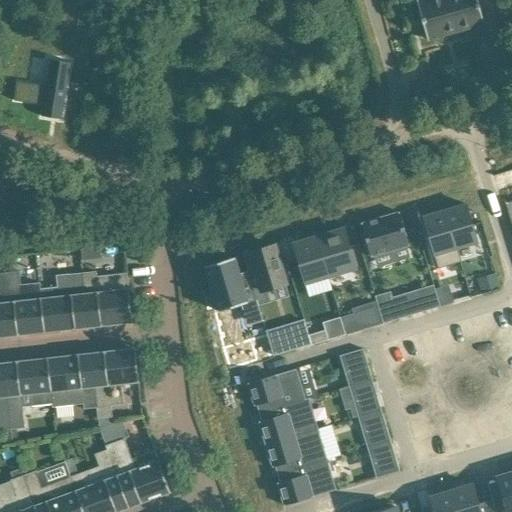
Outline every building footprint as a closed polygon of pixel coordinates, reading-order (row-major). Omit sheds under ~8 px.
[(63,0),(59,0),(50,32),(62,35),(64,28),(71,4),(72,2),(63,0)] [(420,0),(417,1),(428,40),(484,24),(477,0),(420,0)] [(17,81),(14,100),(43,105),(41,116),(43,116),(43,115),(61,118),(60,119),(62,119),(71,62),(69,62),(69,64),(52,61),(52,59),(50,59),(46,85),(17,81)] [(0,167),(0,193),(16,193),(21,172),(0,167)] [(445,211),(460,262),(461,261),(457,247),(478,241),(467,204),(445,211)] [(401,211),(363,223),(373,255),(411,244),(401,211)] [(460,262),(445,211),(423,218),(438,268),(460,262)] [(316,237),(328,276),(356,268),(345,228),(316,237)] [(328,276),(316,237),(293,244),(305,283),(328,276)] [(251,252),(252,256),(244,259),(249,276),(256,300),(258,306),(268,303),(265,290),(285,284),(274,245),(251,252)] [(235,257),(205,266),(218,311),(256,300),(249,276),(241,278),(235,257)] [(19,271),(0,273),(0,291),(5,336),(45,331),(39,283),(21,285),(19,271)] [(96,271),(82,273),(88,326),(132,321),(127,273),(97,276),(96,271)] [(40,282),(39,283),(45,331),(88,326),(82,273),(57,275),(58,287),(40,289),(40,282)] [(499,288),(495,274),(479,279),(483,293),(499,288)] [(391,291),(375,296),(383,324),(399,319),(391,291)] [(451,292),(437,296),(440,306),(454,302),(451,292)] [(376,314),(360,319),(363,329),(379,324),(376,314)] [(291,330),(268,337),(273,356),(296,349),(291,330)] [(325,330),(309,335),(312,345),(328,340),(325,330)] [(258,360),(252,339),(223,348),(230,369),(258,360)] [(135,349),(91,354),(99,418),(112,417),(111,406),(124,404),(122,383),(139,381),(135,349)] [(91,354),(48,359),(53,407),(83,404),(84,409),(97,407),(98,419),(99,418),(91,354)] [(48,359),(4,364),(8,400),(22,398),(21,394),(30,393),(31,406),(52,403),(52,407),(53,407),(48,359)] [(367,363),(344,370),(349,386),(372,379),(367,363)] [(8,400),(4,364),(0,364),(0,430),(11,430),(8,400)] [(296,368),(248,383),(255,406),(257,405),(259,413),(305,399),(296,368)] [(377,394),(353,401),(358,417),(381,410),(377,394)] [(22,398),(8,400),(11,430),(25,428),(22,398)] [(305,399),(259,413),(261,421),(260,422),(266,444),(314,430),(305,399)] [(99,427),(106,445),(116,473),(118,477),(118,478),(129,507),(170,492),(159,462),(136,470),(124,439),(119,441),(113,424),(99,427)] [(386,424),(363,431),(367,447),(391,440),(386,424)] [(314,430),(266,444),(273,466),(274,466),(277,474),(324,460),(314,430)] [(12,431),(4,432),(5,443),(13,443),(12,431)] [(107,450),(95,454),(99,466),(103,477),(116,473),(106,445),(105,445),(107,450)] [(395,455),(372,462),(376,477),(400,470),(395,455)] [(324,460),(277,474),(279,482),(278,482),(285,505),(333,491),(324,460)] [(67,464),(38,471),(41,481),(69,473),(67,464)] [(36,470),(23,475),(36,511),(83,511),(71,477),(42,487),(36,470)] [(505,502),(493,506),(495,511),(511,511),(511,472),(498,477),(505,502)] [(81,473),(71,477),(83,511),(113,511),(129,507),(118,478),(118,477),(87,488),(81,473)] [(36,511),(23,475),(11,480),(17,496),(0,502),(0,511),(36,511)] [(474,484),(452,491),(457,511),(495,511),(493,506),(492,500),(479,503),(474,484)] [(434,511),(457,511),(452,491),(430,497),(434,511)]
